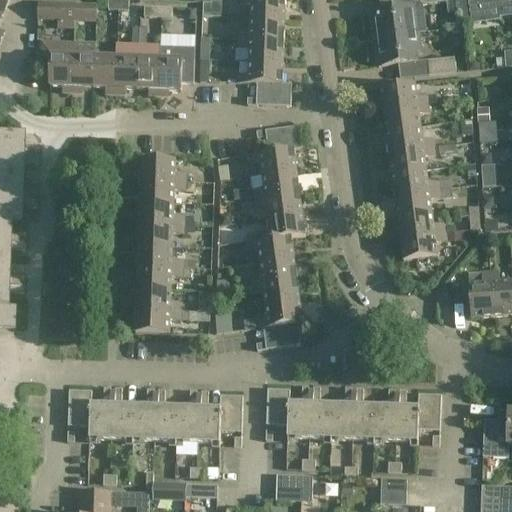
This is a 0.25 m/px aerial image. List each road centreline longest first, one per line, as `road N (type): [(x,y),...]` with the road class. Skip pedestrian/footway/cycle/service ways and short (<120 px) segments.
road 1 (residential): [(50,128),(336,117)]
road 2 (residential): [(395,305),(371,265),(347,194),(336,117)]
road 3 (residential): [(59,374),(258,373)]
road 4 (residential): [(258,373),(344,354),(395,305)]
road 5 (residential): [(453,503),(458,358)]
road 6 (residential): [(44,511),(59,374)]
